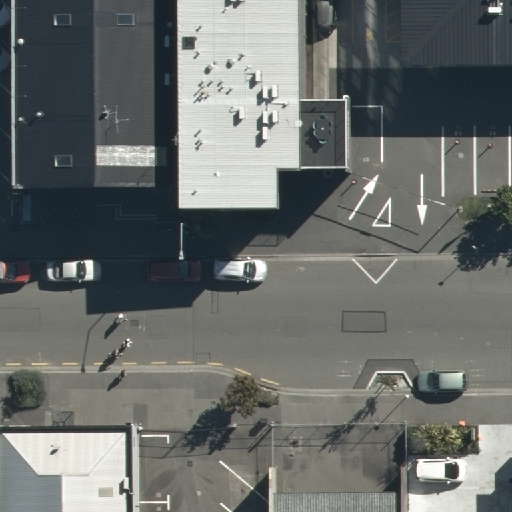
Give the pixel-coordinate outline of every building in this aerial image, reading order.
[(180,0),(20,0),(22,186),(181,186),(180,0)] [(302,0),(187,0),(189,207),(279,206),(278,169),(345,168),(344,107),(303,108),(302,0)] [(511,0),(405,0),(406,66),(511,64),(511,0)] [(139,511),(140,426),(7,427),(7,511),(139,511)] [(411,511),(412,492),(275,493),(274,511),(411,511)]
